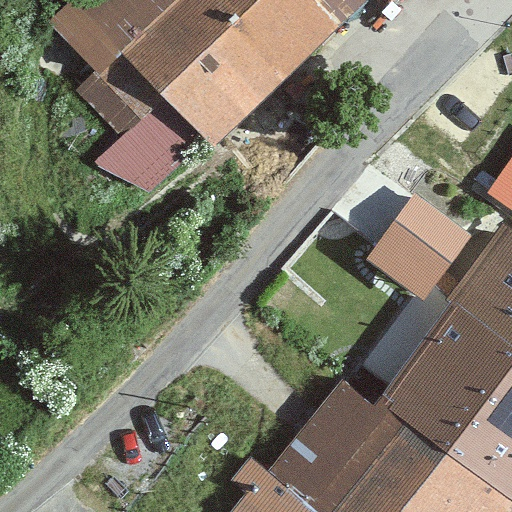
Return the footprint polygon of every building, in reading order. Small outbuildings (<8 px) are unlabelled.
[(89,167),(133,213),(322,34),(358,0),(375,0),(380,5),(385,0),(70,0),(40,28),(89,80),(68,100),(112,146),(89,167)] [(460,243),(402,198),(353,261),(412,306),(460,243)] [(497,358),(511,368),(511,235),(506,231),(442,306),(497,358)] [(405,446),(420,458),(497,358),(442,306),(362,407),(405,446)] [(511,368),(497,358),(420,458),(501,511),(511,495),(511,368)] [(353,511),(405,446),(362,407),(334,383),(230,511),(353,511)] [(420,458),(405,446),(353,511),(499,511),(501,511),(420,458)]
